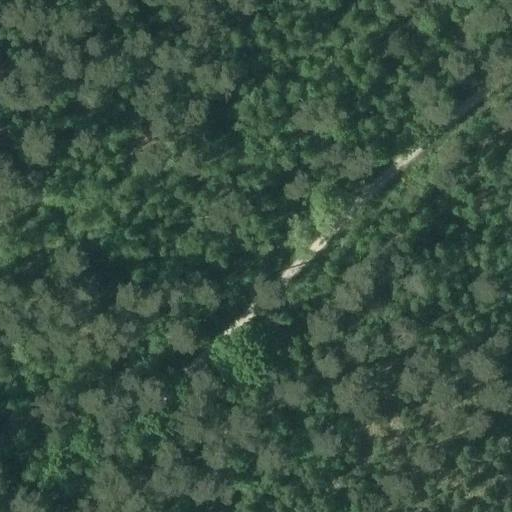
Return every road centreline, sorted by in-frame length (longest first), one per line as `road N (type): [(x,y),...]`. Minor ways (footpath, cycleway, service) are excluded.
road 1 (track): [(511,68),(474,95),(207,353),(7,511)]
road 2 (track): [(0,137),(127,313),(185,369)]
road 3 (track): [(207,353),(262,388),(316,445),(357,511)]
